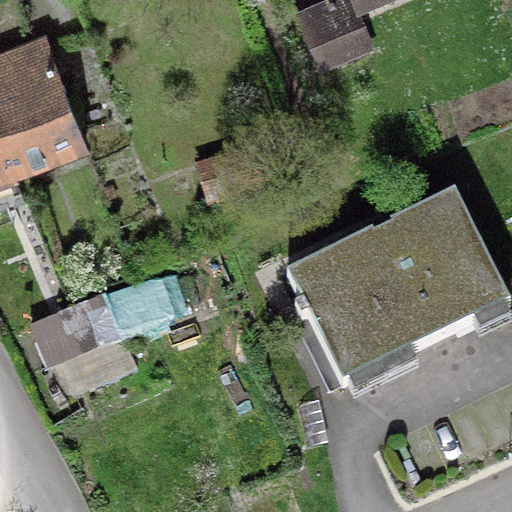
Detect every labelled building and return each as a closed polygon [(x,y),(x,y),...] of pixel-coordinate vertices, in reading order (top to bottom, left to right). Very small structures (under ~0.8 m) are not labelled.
[(364,6),(361,0),(339,0),(298,19),(322,71),(348,59),(331,21),(364,6)] [(110,134),(71,30),(0,58),(0,138),(12,170),(110,134)] [(0,174),(12,170),(0,138),(0,174)] [(439,212),(296,285),(349,389),(493,316),(439,212)] [(103,294),(60,312),(75,347),(118,328),(103,294)]
